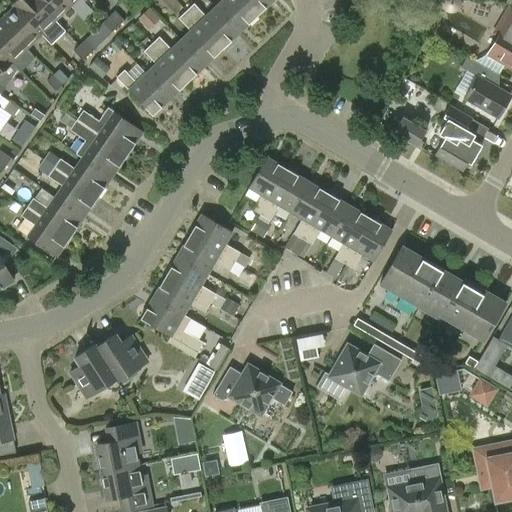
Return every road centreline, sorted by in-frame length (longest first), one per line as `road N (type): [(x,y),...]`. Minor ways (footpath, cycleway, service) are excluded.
road 1 (residential): [(275,119),(213,136),(125,279),(66,318),(25,329)]
road 2 (residential): [(471,217),(301,122),(275,119)]
road 3 (residential): [(76,511),(62,439),(38,409),(25,329)]
road 4 (residential): [(275,119),(272,83),(309,19),(305,0)]
